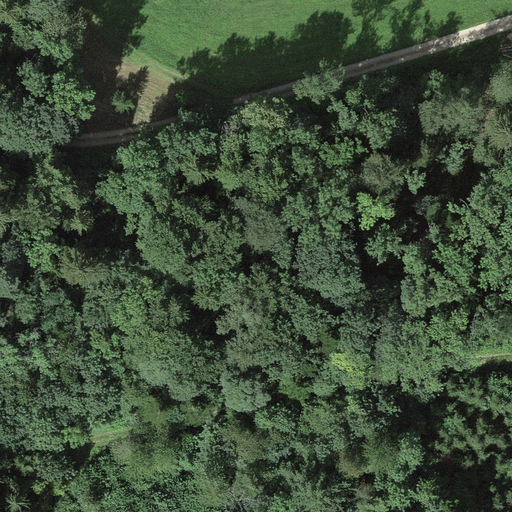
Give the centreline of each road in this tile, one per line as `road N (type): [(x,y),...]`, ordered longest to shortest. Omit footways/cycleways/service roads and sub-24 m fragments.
road 1 (track): [(511,21),(204,117),(85,138),(0,128)]
road 2 (track): [(511,359),(219,415),(0,438)]
road 3 (track): [(511,83),(493,109),(433,152),(293,195)]
